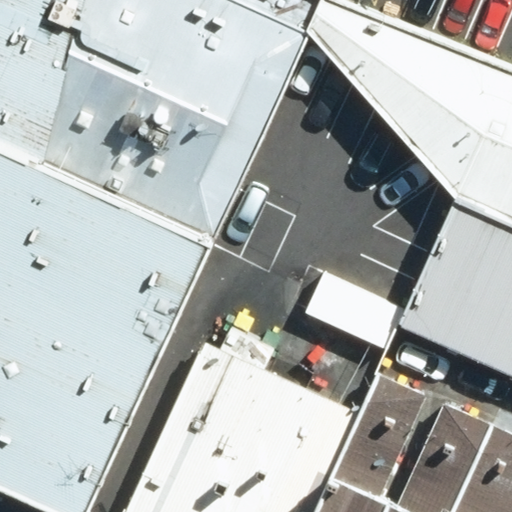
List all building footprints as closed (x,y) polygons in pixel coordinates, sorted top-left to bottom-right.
[(0,0),(0,474),(80,511),(87,511),(307,26),(319,0),(0,0)] [(511,67),(356,0),(319,0),(307,26),(453,191),(511,216),(511,67)] [(511,216),(453,191),(398,321),(511,368),(511,216)] [(319,266),(300,308),(378,343),(397,301),(319,266)] [(123,511),(312,511),(359,408),(204,337),(123,511)] [(359,408),(312,511),(511,511),(511,427),(442,394),(396,497),(380,490),(424,389),(377,369),(359,408)]
